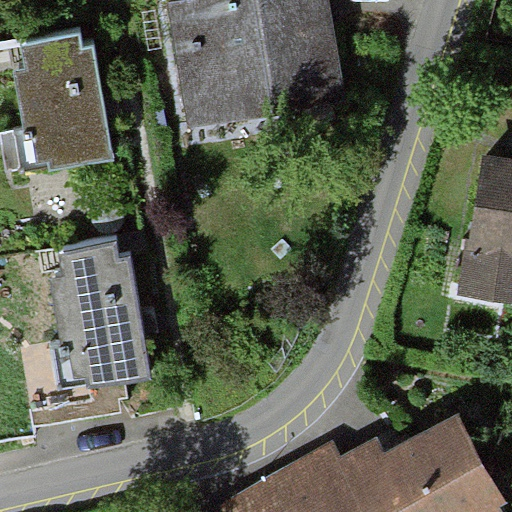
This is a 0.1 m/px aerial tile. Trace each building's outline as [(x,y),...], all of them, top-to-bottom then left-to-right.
[(156,0),(174,116),(333,91),(318,0),(156,0)] [(28,162),(101,150),(81,31),(8,44),(28,162)] [(511,153),(472,149),(455,289),(511,295),(511,153)] [(59,384),(137,369),(114,250),(103,252),(99,233),(45,243),(51,272),(38,274),(59,384)] [(501,511),(443,399),(367,439),(362,429),(325,448),(319,436),(205,495),(214,511),(501,511)]
